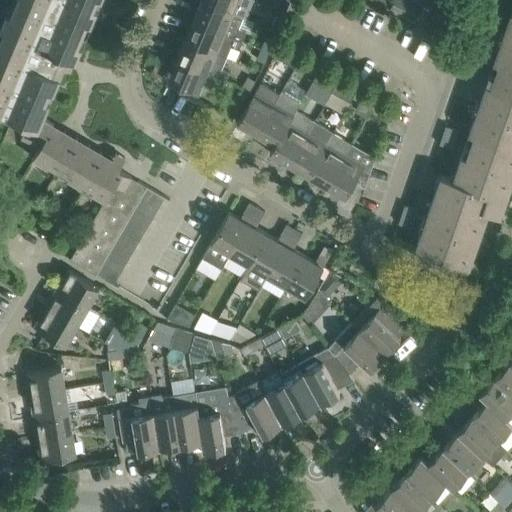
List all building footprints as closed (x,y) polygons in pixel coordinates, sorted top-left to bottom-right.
[(72,68),(75,59),(82,44),(78,42),(87,21),(90,23),(97,7),(93,5),(95,0),(16,0),(11,12),(8,11),(1,26),(5,28),(1,38),(0,37),(0,113),(1,111),(38,127),(32,138),(42,142),(33,157),(47,165),(50,162),(69,173),(67,177),(82,185),(84,182),(93,187),(91,191),(105,199),(90,224),(71,257),(70,258),(80,264),(87,268),(96,273),(102,262),(109,251),(115,240),(121,229),(128,219),(134,208),(141,197),(147,185),(138,180),(133,188),(127,184),(132,176),(51,129),(54,124),(42,117),(49,100),(45,99),(50,89),(53,90),(62,69),(70,72),(72,68)] [(0,0),(0,22),(9,0),(0,0)] [(246,17),(206,0),(201,0),(194,18),(243,39),(246,31),(239,27),(243,16),(246,17)] [(206,0),(235,12),(239,4),(250,9),(253,0),(206,0)] [(286,9),(290,0),(273,0),(272,3),(286,9)] [(415,20),(422,5),(412,0),(393,0),(390,7),(415,20)] [(511,5),(453,177),(441,173),(416,246),(464,262),(481,214),(486,215),(488,210),(501,214),(504,203),(487,197),(488,191),(501,196),(509,172),(511,173),(511,5)] [(278,8),(270,28),(277,31),(286,11),(278,8)] [(239,48),(243,39),(194,18),(185,38),(227,55),(231,46),(239,48)] [(269,50),(274,40),(267,36),(262,47),(269,50)] [(222,67),(227,55),(185,38),(177,58),(227,78),(230,70),(222,67)] [(280,45),(274,55),(294,67),(297,63),(300,57),(280,45)] [(264,61),(269,50),(262,47),(257,58),(264,61)] [(471,54),(465,72),(477,76),(483,58),(471,54)] [(308,70),(312,63),(300,57),(297,63),(308,70)] [(227,78),(177,58),(168,79),(212,97),(216,99),(224,79),(226,80),(227,78)] [(331,91),(338,78),(320,68),(316,75),(313,80),(331,91)] [(243,85),(250,90),(256,81),(248,77),(243,85)] [(357,89),(338,78),(331,91),(350,102),(357,89)] [(257,133),(280,92),(261,81),(238,122),(257,133)] [(244,99),(250,90),(243,85),(237,95),(244,99)] [(301,101),(301,100),(282,89),(280,92),(257,133),(275,143),(276,144),(296,109),(296,110),(301,101)] [(372,107),(375,100),(365,94),(361,101),(372,107)] [(382,113),(386,106),(375,100),(372,107),(382,113)] [(314,120),(296,110),(296,109),(276,144),(275,143),(270,152),(289,163),(314,120)] [(308,174),(333,131),(314,120),(289,163),(308,174)] [(446,125),(440,144),(452,148),(458,129),(446,125)] [(352,143),(335,132),(333,131),(308,174),(327,185),(345,154),(352,143)] [(345,154),(327,185),(346,196),(364,165),(345,154)] [(158,207),(164,197),(169,200),(170,199),(165,196),(147,185),(141,197),(158,207)] [(152,218),(158,207),(141,197),(134,208),(152,218)] [(231,253),(257,206),(249,202),(240,217),(229,211),(202,256),(222,268),(230,253),(231,253)] [(405,204),(399,223),(411,227),(417,209),(405,204)] [(241,279),(268,233),(256,226),(265,211),(257,206),(231,253),(249,264),(240,278),(241,279)] [(146,229),(152,218),(134,208),(128,219),(146,229)] [(146,229),(128,219),(121,229),(139,240),(146,229)] [(261,286),(295,228),(287,223),(278,239),(268,233),(241,279),(259,289),(261,286)] [(295,228),(261,286),(281,297),(287,286),(305,255),(293,248),(302,232),(295,228)] [(139,240),(121,229),(115,240),(133,251),(139,240)] [(126,262),(133,251),(115,240),(109,251),(126,262)] [(306,296),(324,265),(333,250),(325,245),(319,254),(315,261),(305,255),(287,286),(306,296)] [(120,273),(126,262),(109,251),(102,262),(120,273)] [(114,282),(120,273),(102,262),(96,273),(98,274),(114,284),(119,286),(119,285),(114,282)] [(88,306),(99,287),(68,269),(57,288),(88,306)] [(57,288),(46,307),(77,325),(89,332),(100,313),(88,306),(57,288)] [(401,318),(395,312),(384,302),(375,311),(367,305),(353,320),(386,351),(401,336),(399,334),(407,326),(400,320),(401,318)] [(189,326),(196,313),(191,310),(185,313),(173,306),(171,310),(166,319),(189,326)] [(65,344),(77,325),(46,307),(34,326),(65,344)] [(208,313),(200,329),(209,332),(216,321),(218,318),(208,313)] [(370,368),(386,351),(353,320),(330,344),(350,373),(362,360),(370,368)] [(116,321),(105,342),(119,349),(122,349),(134,347),(138,346),(137,343),(143,336),(136,333),(125,326),(116,321)] [(178,327),(164,323),(157,321),(147,339),(171,347),(178,327)] [(209,332),(231,339),(237,328),(216,321),(209,332)] [(149,326),(143,322),(136,333),(143,336),(149,326)] [(237,328),(231,339),(240,341),(256,333),(240,323),(237,328)] [(178,327),(171,347),(189,352),(190,347),(195,332),(178,327)] [(264,344),(282,334),(278,327),(260,337),(264,344)] [(195,332),(190,347),(201,351),(206,336),(195,332)] [(264,344),(260,337),(241,348),(245,355),(255,349),(264,344)] [(330,344),(299,361),(322,402),(340,392),(338,388),(337,385),(351,378),(352,381),(354,380),(350,373),(330,344)] [(134,347),(122,349),(123,357),(135,355),(134,347)] [(119,349),(110,351),(111,359),(123,357),(122,349),(119,349)] [(322,402),(299,361),(280,372),(285,382),(302,412),(322,402)] [(494,378),(511,394),(511,364),(510,362),(494,378)] [(30,394),(66,388),(62,366),(26,372),(30,394)] [(112,368),(105,369),(106,381),(114,380),(112,368)] [(259,378),(229,395),(230,398),(242,432),(257,423),(263,434),(283,423),(267,392),(259,378)] [(480,393),(505,417),(511,410),(511,394),(494,378),(480,393)] [(114,380),(106,381),(108,393),(115,392),(114,380)] [(283,423),(302,412),(285,382),(267,392),(283,423)] [(196,390),(195,390),(205,450),(226,446),(224,435),(242,432),(230,398),(229,395),(226,385),(196,390)] [(34,415),(69,409),(66,388),(30,394),(34,415)] [(203,450),(205,450),(195,390),(175,394),(182,443),(201,440),(203,450)] [(182,443),(175,394),(162,396),(161,393),(153,394),(161,447),(182,443)] [(511,443),(511,423),(505,417),(480,393),(479,394),(487,401),(472,417),(507,449),(511,443)] [(138,451),(161,447),(153,394),(138,397),(139,402),(130,403),(130,405),(117,408),(119,419),(123,441),(126,441),(127,450),(137,448),(138,451)] [(37,436),(73,431),(69,409),(34,415),(37,436)] [(112,412),(104,413),(106,425),(114,424),(112,412)] [(492,465),(507,449),(472,417),(457,432),(483,456),(492,465)] [(114,424),(106,425),(108,437),(116,436),(114,424)] [(63,455),(76,453),(73,431),(37,436),(41,458),(49,457),(63,455)] [(443,447),(469,472),(472,474),(481,465),(477,462),(483,456),(457,432),(443,447)] [(453,488),(469,472),(443,447),(428,462),(421,456),(420,457),(453,488)] [(63,455),(49,457),(51,469),(65,466),(63,455)] [(453,489),(453,488),(420,457),(406,472),(431,496),(445,482),(453,489)] [(415,511),(416,511),(431,496),(406,472),(390,488),(415,511)] [(505,506),(511,498),(511,483),(505,477),(490,492),(499,501),(505,506)] [(415,511),(390,488),(375,504),(383,511),(415,511)] [(493,511),(499,511),(505,506),(499,501),(491,509),(493,511)]
